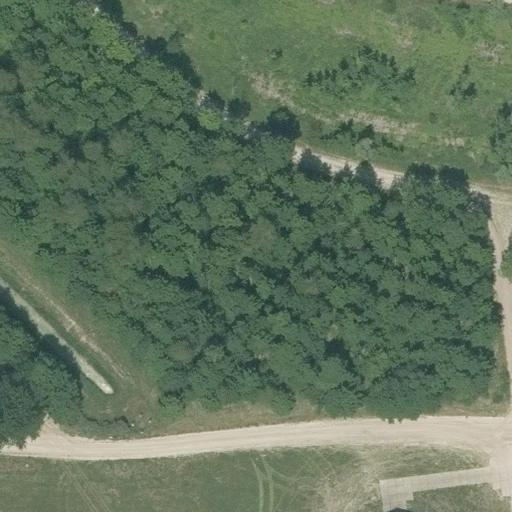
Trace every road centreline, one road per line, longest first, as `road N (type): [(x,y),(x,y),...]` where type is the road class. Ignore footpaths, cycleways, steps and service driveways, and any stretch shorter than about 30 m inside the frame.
road 1 (track): [(0,443),(511,418)]
road 2 (unknown): [(84,0),(193,100),(248,133),(328,165),(501,194)]
